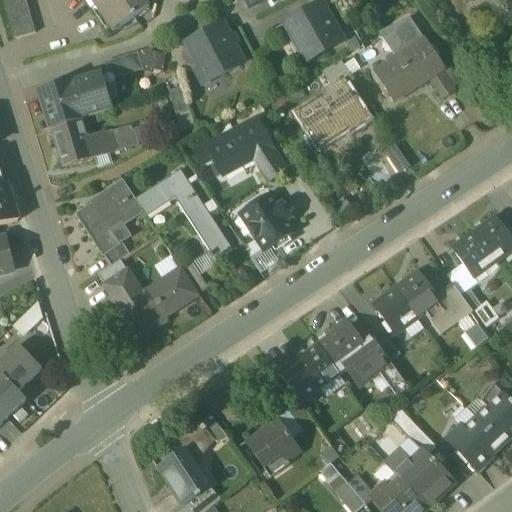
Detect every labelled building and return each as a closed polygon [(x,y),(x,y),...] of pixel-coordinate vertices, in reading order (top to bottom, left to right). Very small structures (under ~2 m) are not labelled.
[(36,34),(25,0),(1,0),(14,40),(36,34)] [(112,32),(147,8),(141,0),(107,0),(96,8),(112,32)] [(336,0),(306,0),(313,10),(322,5),(325,11),(338,3),(336,0)] [(313,10),(286,25),(308,64),(343,44),(325,11),(322,5),(313,10)] [(409,20),(379,35),(396,61),(424,43),(409,20)] [(223,27),(187,45),(201,71),(208,85),(243,66),(223,27)] [(396,61),(375,75),(385,92),(392,87),(400,100),(430,81),(441,74),(444,72),(424,43),(396,61)] [(187,45),(171,48),(179,75),(201,71),(187,45)] [(139,55),(106,65),(111,82),(144,72),(139,55)] [(455,95),(441,74),(430,81),(444,102),(455,95)] [(101,78),(41,96),(52,132),(53,132),(84,123),(83,121),(111,113),(101,78)] [(367,122),(343,85),(326,96),(329,99),(300,118),(319,148),(348,130),(350,133),(367,122)] [(183,89),(170,93),(177,119),(191,114),(183,89)] [(84,123),(53,132),(63,168),(94,158),(89,140),(84,123)] [(132,128),(110,134),(116,152),(137,144),(132,128)] [(262,129),(242,140),(239,133),(196,156),(203,169),(215,162),(224,179),(256,161),(270,183),(285,174),(272,152),(273,151),(262,129)] [(110,134),(89,140),(94,158),(116,152),(110,134)] [(232,251),(181,174),(136,203),(143,214),(146,219),(170,204),(170,206),(177,201),(216,262),(232,251)] [(0,229),(18,224),(6,185),(0,186),(0,229)] [(126,187),(79,218),(105,258),(121,248),(112,234),(143,214),(136,203),(126,187)] [(275,194),(238,218),(265,259),(302,235),(275,194)] [(511,253),(511,242),(496,221),(475,236),(495,265),(511,253)] [(475,236),(454,251),(453,251),(452,251),(474,281),(475,281),(474,280),(495,265),(500,272),(500,271),(495,265),(475,236)] [(0,276),(13,274),(5,241),(0,242),(0,276)] [(181,272),(163,284),(167,290),(143,305),(126,278),(129,276),(121,263),(98,278),(136,337),(198,298),(182,273),(181,272)] [(208,291),(192,267),(182,273),(198,298),(208,291)] [(437,302),(419,276),(396,292),(397,292),(417,320),(418,321),(425,316),(441,339),(456,327),(437,302)] [(454,289),(437,302),(456,327),(473,315),(461,298),(454,289)] [(482,308),(470,291),(461,298),(473,315),(482,308)] [(417,320),(397,292),(376,308),(396,335),(417,320)] [(15,326),(25,337),(47,316),(37,305),(15,326)] [(360,344),(346,324),(337,330),(339,333),(319,348),(339,376),(347,370),(360,388),(379,375),(365,355),(377,346),(370,337),(360,344)] [(377,346),(365,355),(379,375),(380,376),(392,368),(377,346)] [(0,428),(27,403),(19,394),(43,372),(19,347),(0,364),(0,428)] [(339,376),(319,348),(298,363),(318,391),(339,376)] [(400,397),(409,391),(392,368),(380,376),(397,399),(400,397)] [(494,387),(511,406),(511,405),(511,388),(503,379),(494,387)] [(511,406),(494,387),(482,405),(488,411),(477,421),(502,447),(511,436),(511,406)] [(409,391),(400,397),(407,407),(415,400),(409,391)] [(315,424),(301,405),(278,421),(291,440),(315,424)] [(402,412),(391,421),(409,441),(420,452),(422,450),(429,458),(437,450),(402,412)] [(210,416),(200,424),(177,443),(183,452),(185,452),(197,465),(215,443),(217,446),(229,440),(221,430),(210,416)] [(291,440),(278,421),(277,421),(278,422),(247,444),(246,443),(245,444),(264,470),(265,470),(264,469),(282,457),(287,464),(287,463),(300,454),(301,454),(291,440)] [(477,421),(466,432),(462,428),(447,443),(475,472),(502,447),(477,421)] [(429,458),(422,450),(420,452),(409,441),(385,463),(396,475),(428,510),(456,485),(435,462),(434,464),(429,458)] [(331,448),(320,456),(328,467),(340,458),(331,448)] [(197,465),(185,452),(183,452),(158,469),(184,510),(213,491),(197,465)] [(282,457),(264,469),(265,470),(264,470),(271,479),(289,466),(287,464),(282,457)] [(348,487),(331,466),(319,476),(349,511),(360,511),(366,506),(364,504),(348,487)] [(425,511),(428,510),(396,475),(374,495),(372,497),(384,511),(383,511),(384,511),(425,511)] [(358,478),(348,487),(364,504),(372,497),(374,495),(358,478)] [(185,511),(207,511),(221,502),(213,491),(184,510),(185,511)]
